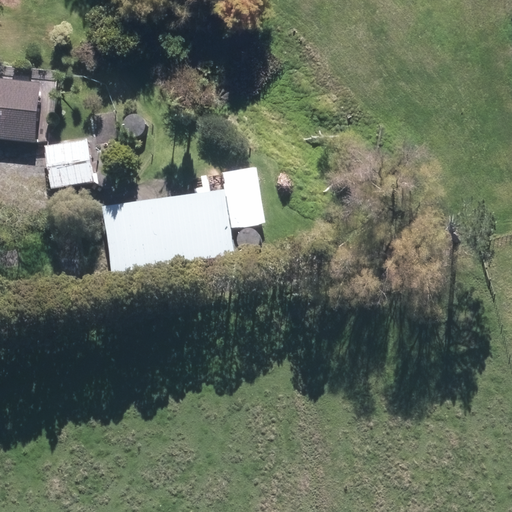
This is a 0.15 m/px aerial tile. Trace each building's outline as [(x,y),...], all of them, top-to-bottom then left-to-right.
[(49,91),(0,85),(0,145),(43,150),(49,91)] [(141,166),(138,144),(124,146),(126,167),(141,166)] [(93,146),(50,152),(57,195),(100,189),(93,146)] [(263,172),(228,178),(231,200),(234,199),(238,235),(272,230),(263,172)] [(241,267),(238,235),(234,199),(231,200),(110,213),(118,281),(241,267)] [(92,286),(95,299),(112,295),(109,283),(92,286)]
